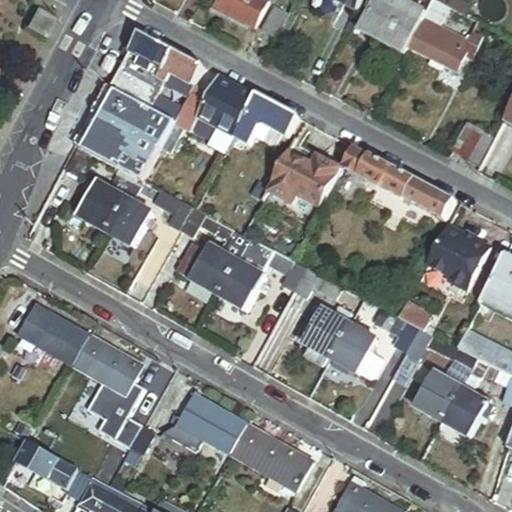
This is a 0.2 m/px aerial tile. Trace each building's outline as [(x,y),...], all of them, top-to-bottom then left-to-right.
[(227,0),(221,11),(259,31),(273,5),(263,0),(227,0)] [(334,0),(363,16),(371,0),(334,0)] [(429,19),(431,16),(401,0),(383,0),(365,33),(409,57),(414,47),(424,29),(429,19)] [(453,0),(452,0),(449,7),(454,9),(468,17),(472,10),(453,0)] [(449,7),(439,1),(431,16),(429,19),(445,27),(454,9),(449,7)] [(292,18),(277,10),(265,33),(280,41),(292,18)] [(48,42),(57,24),(39,15),(30,33),(48,42)] [(445,27),(429,19),(424,29),(472,54),(477,44),(445,27)] [(424,29),(414,47),(421,51),(420,52),(463,75),(473,56),(471,55),(472,54),(424,29)] [(211,73),(147,39),(147,41),(145,40),(132,65),(170,85),(171,84),(173,85),(176,79),(197,90),(198,91),(200,92),(201,90),(211,73)] [(471,55),(473,56),(478,59),(484,48),(477,44),(472,54),(471,55)] [(132,65),(117,92),(121,94),(155,112),(164,95),(164,96),(170,85),(132,65)] [(192,98),(197,90),(176,79),(173,85),(171,87),(192,98)] [(216,98),(203,122),(239,142),(261,100),(225,80),(216,98)] [(203,122),(216,98),(201,90),(200,92),(198,91),(189,109),(186,113),(180,125),(181,126),(180,128),(186,131),(195,136),(203,122)] [(165,153),(180,125),(155,112),(121,94),(89,153),(142,181),(148,184),(165,153)] [(186,113),(171,105),(174,100),(164,96),(164,95),(155,112),(180,125),(186,113)] [(189,109),(174,100),(171,105),(186,113),(189,109)] [(261,100),(239,142),(258,152),(269,130),(280,110),(261,100)] [(280,110),(269,130),(290,142),(301,121),(280,110)] [(172,157),(186,131),(180,128),(181,126),(180,125),(165,153),(172,157)] [(483,167),(497,140),(472,127),(458,153),(483,167)] [(346,171),(353,174),(363,155),(357,151),(346,171)] [(72,175),(85,181),(96,159),(84,152),(72,175)] [(353,174),(365,181),(376,161),(363,155),(353,174)] [(315,168),(292,156),(267,204),(316,230),(334,194),(337,189),(345,173),(319,160),(315,168)] [(408,204),(419,184),(376,161),(365,181),(408,204)] [(130,204),(142,183),(125,173),(118,185),(124,188),(119,198),(130,204)] [(457,205),(419,184),(408,204),(447,224),(457,205)] [(82,221),(111,237),(130,204),(119,198),(101,188),(82,221)] [(180,213),(184,205),(164,194),(160,202),(180,213)] [(180,213),(160,202),(157,208),(177,219),(180,213)] [(130,204),(111,237),(140,254),(159,220),(130,204)] [(185,235),(197,212),(184,205),(180,213),(177,219),(172,228),(185,235)] [(209,219),(197,212),(185,235),(197,241),(203,230),(209,219)] [(247,254),(253,242),(209,219),(203,230),(247,254)] [(475,285),(494,248),(453,226),(447,237),(436,259),(434,264),(475,285)] [(436,259),(447,237),(437,232),(428,249),(433,251),(430,256),(436,259)] [(298,264),(254,241),(253,242),(247,254),(240,266),(256,275),(260,268),(255,266),(258,261),(290,279),(298,264)] [(193,284),(209,256),(196,249),(180,277),(193,284)] [(193,284),(221,300),(240,266),(212,250),(209,256),(193,284)] [(511,257),(510,257),(488,301),(511,313),(511,257)] [(311,271),(298,264),(290,279),(286,288),(299,294),(311,271)] [(240,266),(221,300),(250,316),(263,294),(267,287),(269,282),(256,275),(240,266)] [(323,277),(311,271),(299,294),(311,301),(317,289),(323,277)] [(341,302),(348,290),(323,277),(317,289),(341,302)] [(267,287),(263,294),(268,296),(272,289),(267,287)] [(435,313),(413,301),(404,320),(413,325),(425,332),(435,313)] [(318,324),(324,313),(317,309),(311,320),(318,324)] [(341,310),(335,320),(349,327),(355,318),(341,310)] [(412,326),(413,325),(404,320),(385,310),(376,327),(403,342),(412,326)] [(80,372),(96,343),(43,313),(27,342),(80,372)] [(331,362),(334,364),(353,330),(349,327),(335,320),(324,313),(318,324),(305,347),(311,351),(306,359),(325,371),(331,362)] [(399,348),(412,355),(425,333),(412,326),(403,342),(399,348)] [(353,330),(334,364),(363,380),(375,357),(382,346),(353,330)] [(425,333),(412,355),(424,362),(437,340),(425,333)] [(511,355),(471,333),(461,351),(483,362),(511,377),(511,355)] [(150,374),(96,343),(80,372),(134,402),(150,374)] [(0,373),(11,356),(0,349),(0,373)] [(389,365),(375,357),(363,380),(372,384),(379,382),(389,365)] [(511,377),(483,362),(464,393),(474,399),(485,380),(511,392),(505,408),(511,410),(511,377)] [(416,410),(445,427),(464,393),(435,377),(416,410)] [(464,393),(445,427),(474,443),(486,421),(493,409),(474,399),(464,393)] [(236,459),(252,431),(199,401),(183,429),(236,459)] [(499,413),(493,409),(486,421),(493,424),(499,413)] [(35,444),(40,435),(27,427),(26,428),(17,423),(13,431),(35,444)] [(135,455),(148,433),(136,426),(123,448),(135,455)] [(306,462),(252,431),(236,459),(290,490),(306,462)] [(160,440),(148,433),(135,455),(147,462),(160,440)] [(65,465),(32,447),(25,460),(22,467),(41,477),(55,484),(65,465)] [(147,462),(135,455),(129,465),(141,471),(147,462)] [(106,483),(111,474),(79,457),(75,466),(106,483)] [(75,470),(65,465),(55,484),(64,489),(75,470)] [(37,484),(41,477),(22,467),(18,474),(37,484)] [(86,503),(98,483),(82,474),(70,493),(86,503)] [(354,488),(363,493),(367,486),(358,481),(354,488)] [(396,511),(363,493),(354,488),(340,511),(396,511)] [(139,511),(97,489),(86,509),(91,511),(139,511)]
